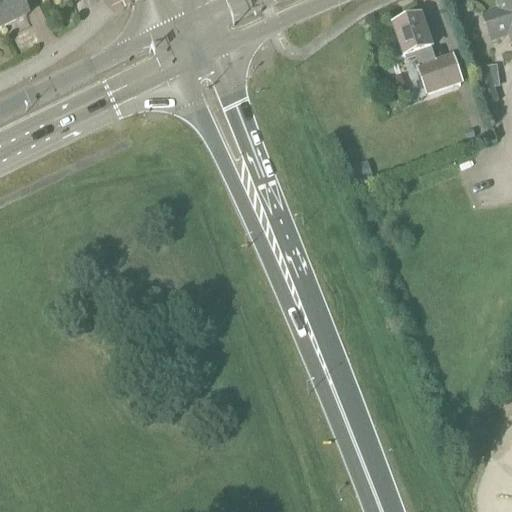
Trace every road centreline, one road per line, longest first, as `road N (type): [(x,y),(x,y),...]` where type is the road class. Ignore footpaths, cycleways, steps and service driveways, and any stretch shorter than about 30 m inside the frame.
road 1 (motorway): [(392,511),(216,50)]
road 2 (motorway): [(179,67),(369,511)]
road 3 (secondary): [(0,155),(179,67)]
road 4 (secondary): [(165,33),(0,113)]
road 5 (residential): [(104,10),(40,62),(0,82)]
road 6 (secondary): [(216,50),(332,0)]
